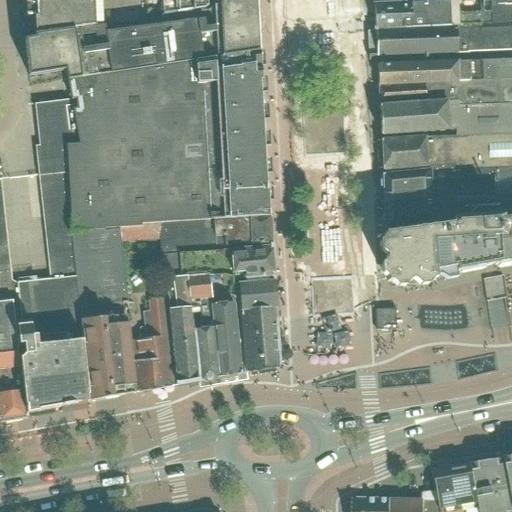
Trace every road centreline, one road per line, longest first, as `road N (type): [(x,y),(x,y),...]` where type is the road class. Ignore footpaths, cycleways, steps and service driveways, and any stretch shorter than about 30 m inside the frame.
road 1 (secondary): [(0,502),(228,463)]
road 2 (secondary): [(223,430),(150,457),(0,484)]
road 3 (secondary): [(319,460),(431,418)]
